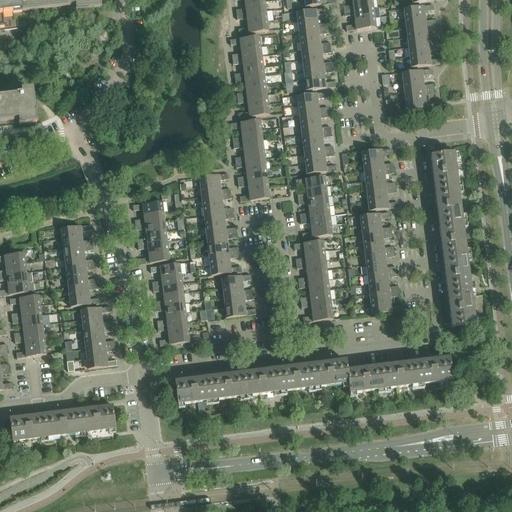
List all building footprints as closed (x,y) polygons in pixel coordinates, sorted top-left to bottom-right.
[(0,0),(0,122),(18,120),(19,125),(25,125),(37,123),(35,110),(31,111),(28,90),(20,91),(21,95),(0,97),(0,28),(3,28),(4,32),(17,30),(16,21),(13,21),(12,13),(87,4),(88,10),(101,8),(99,0),(0,0)] [(324,0),(304,0),(305,8),(334,5),(333,0),(326,0),(324,0)] [(343,8),(344,13),(373,9),(371,0),(367,0),(352,2),(353,7),(343,8)] [(236,11),(236,16),(266,13),(265,3),(245,6),(245,10),(236,11)] [(403,10),(404,20),(424,18),(424,13),(433,12),(433,6),(403,10)] [(354,17),(355,21),(374,19),(373,9),(344,13),(344,18),(354,17)] [(296,14),(297,24),(317,21),(316,16),(326,15),(325,10),(296,14)] [(246,20),(247,25),(267,22),(266,13),(236,16),(237,21),(246,20)] [(404,20),(406,30),(435,26),(435,21),(425,22),(424,18),(404,20)] [(374,19),(355,21),(355,26),(346,27),(346,33),(376,29),(374,19)] [(297,24),(298,33),(328,30),(327,25),(318,26),(317,21),(297,24)] [(267,22),(247,25),(248,30),(238,31),(239,36),(268,33),(267,22)] [(406,30),(407,40),(427,37),(426,32),(436,31),(435,26),(406,30)] [(298,33),(300,43),(319,41),(319,36),(328,35),(328,30),(298,33)] [(108,45),(112,40),(104,33),(100,37),(108,45)] [(427,37),(407,40),(408,49),(438,46),(437,41),(427,42),(427,37)] [(240,46),(241,51),(260,48),(259,38),(230,42),(230,47),(240,46)] [(300,43),(301,53),(330,49),(330,44),(320,45),(319,41),(300,43)] [(408,49),(409,59),(429,57),(429,52),(438,51),(438,46),(408,49)] [(232,56),(232,61),(262,58),(260,48),(241,51),(241,55),(232,56)] [(301,53),(302,63),(322,60),(321,55),(331,54),(330,49),(301,53)] [(429,57),(409,59),(411,69),(440,65),(439,60),(430,61),(429,57)] [(262,58),(232,61),(233,66),(242,65),(243,70),(263,67),(262,58)] [(302,63),(303,72),(333,69),(332,64),(322,65),(322,60),(302,63)] [(263,67),(243,70),(244,75),(234,76),(235,81),(264,77),(263,67)] [(303,72),(304,82),(324,80),(324,75),(333,74),(333,69),(303,72)] [(402,74),(403,84),(423,82),(422,77),(432,76),(431,71),(402,74)] [(245,85),(245,89),(265,87),(264,77),(235,81),(235,86),(245,85)] [(324,80),(304,82),(306,92),(335,88),(334,83),(325,84),(324,80)] [(423,82),(403,84),(404,94),(433,91),(433,86),(423,87),(423,82)] [(265,87),(245,89),(246,94),(236,95),(237,100),(266,97),(265,87)] [(404,94),(405,104),(425,101),(424,97),(434,96),(433,91),(404,94)] [(297,97),(298,107),(318,105),(317,100),(327,99),(326,94),(297,97)] [(268,106),(266,97),(237,100),(238,105),(247,104),(248,109),(268,106)] [(425,101),(405,104),(407,114),(436,110),(435,105),(426,106),(425,101)] [(298,107),(299,117),(328,114),(328,109),(318,110),(318,105),(298,107)] [(268,106),(248,109),(248,114),(239,115),(239,120),(269,116),(268,106)] [(328,114),(299,117),(300,127),(320,124),(320,120),(329,119),(328,114)] [(241,130),(241,134),(261,132),(260,122),(230,125),(231,131),(241,130)] [(300,127),(301,137),(331,133),(330,128),(321,129),(320,124),(300,127)] [(261,132),(241,134),(242,139),(232,140),(233,145),(262,142),(261,132)] [(301,137),(303,146),(323,144),(322,139),(331,138),(331,133),(301,137)] [(262,142),(233,145),(233,150),(243,149),(244,154),(263,151),(262,142)] [(323,149),(323,144),(303,146),(304,156),(333,152),(333,147),(323,149)] [(361,154),(363,164),(382,161),(382,156),(391,155),(391,150),(361,154)] [(263,151),(244,154),(244,159),(235,160),(235,165),(265,161),(263,151)] [(304,156),(305,166),(325,163),(324,159),(334,157),(333,152),(304,156)] [(430,157),(434,191),(458,188),(453,154),(430,157)] [(245,169),(246,173),(266,171),(265,161),(235,165),(236,170),(245,169)] [(382,161),(363,164),(364,173),(393,170),(392,165),(383,166),(382,161)] [(325,163),(305,166),(306,176),(336,172),(335,167),(325,168),(325,163)] [(364,173),(365,183),(385,181),(384,176),(394,175),(393,170),(364,173)] [(266,171),(246,173),(247,178),(237,179),(238,184),(267,181),(266,171)] [(199,179),(200,189),(220,187),(219,182),(229,181),(228,175),(199,179)] [(305,186),(306,191),(326,188),(325,178),(295,182),(296,187),(305,186)] [(268,190),(267,181),(238,184),(238,189),(248,188),(248,193),(268,190)] [(365,183),(366,193),(396,189),(395,184),(385,185),(385,181),(365,183)] [(220,187),(200,189),(201,199),(231,195),(230,190),(220,191),(220,187)] [(297,197),(298,202),(327,198),(326,188),(306,191),(307,196),(297,197)] [(462,223),(458,188),(434,191),(439,225),(462,223)] [(396,189),(366,193),(367,202),(387,200),(387,195),(396,194),(396,189)] [(268,190),(248,193),(249,197),(239,199),(240,204),(269,200),(268,190)] [(201,199),(203,209),(222,206),(222,201),(231,200),(231,195),(201,199)] [(328,207),(327,198),(298,202),(298,207),(308,206),(308,210),(328,207)] [(387,200),(367,202),(369,213),(398,209),(397,204),(388,205),(387,200)] [(143,211),(143,216),(163,213),(162,203),(133,207),(133,212),(143,211)] [(203,209),(204,218),(233,215),(232,210),(223,211),(222,206),(203,209)] [(299,216),(300,221),(329,217),(328,207),(308,210),(309,215),(299,216)] [(134,222),(135,227),(164,223),(163,213),(143,216),(144,221),(134,222)] [(359,218),(361,228),(381,225),(380,221),(390,219),(389,214),(359,218)] [(233,215),(204,218),(205,228),(225,226),(224,221),(234,220),(233,215)] [(331,227),(329,217),(300,221),(301,226),(310,225),(311,230),(331,227)] [(164,223),(135,227),(136,232),(145,231),(146,235),(166,233),(164,223)] [(439,225),(443,260),(466,257),(462,223),(439,225)] [(381,225),(361,228),(362,237),(391,234),(391,229),(381,230),(381,225)] [(205,228),(206,238),(236,234),(235,229),(225,231),(225,226),(205,228)] [(61,230),(62,240),(82,238),(81,233),(91,232),(90,227),(61,230)] [(331,227),(311,230),(311,235),(302,236),(303,241),(332,237),(331,227)] [(137,241),(137,246),(167,243),(166,233),(146,235),(146,240),(137,241)] [(236,239),(236,234),(206,238),(207,248),(227,245),(227,241),(236,239)] [(392,239),(391,234),(362,237),(363,247),(383,245),(382,240),(392,239)] [(62,240),(63,250),(92,246),(92,241),(82,243),(82,238),(62,240)] [(304,250),(304,255),(324,253),(323,242),(293,246),(294,251),(304,250)] [(167,243),(137,246),(138,251),(148,250),(148,255),(168,252),(167,243)] [(227,245),(207,248),(209,257),(238,254),(237,249),(228,250),(227,245)] [(383,245),(363,247),(364,257),(394,253),(393,248),(384,249),(383,245)] [(63,250),(64,260),(84,257),(83,253),(93,251),(92,246),(63,250)] [(168,252),(148,255),(149,259),(139,261),(140,266),(169,263),(168,252)] [(324,253),(304,255),(305,260),(295,261),(296,266),(325,262),(324,253)] [(394,253),(364,257),(366,267),(385,264),(385,259),(394,258),(394,253)] [(238,254),(209,257),(210,267),(230,265),(229,260),(239,259),(238,254)] [(0,262),(5,262),(5,267),(25,265),(24,255),(0,257),(0,262)] [(64,260),(65,270),(95,266),(94,261),(85,262),(84,257),(64,260)] [(466,257),(443,260),(447,294),(470,291),(466,257)] [(306,270),(307,275),(326,272),(325,262),(296,266),(297,271),(306,270)] [(366,267),(367,277),(396,273),(396,268),(386,269),(385,264),(366,267)] [(0,272),(0,277),(26,274),(25,265),(5,267),(6,272),(0,272)] [(160,273),(161,278),(181,275),(179,265),(150,269),(151,274),(160,273)] [(230,265),(210,267),(211,277),(240,274),(240,268),(230,269),(230,265)] [(65,270),(67,279),(86,277),(86,272),(95,271),(95,266),(65,270)] [(298,280),(298,286),(328,282),(326,272),(307,275),(307,279),(298,280)] [(396,273),(367,277),(368,286),(388,284),(387,279),(397,278),(396,273)] [(0,282),(7,282),(8,287),(27,284),(32,283),(31,274),(26,274),(0,277),(0,282)] [(182,285),(181,275),(161,278),(161,283),(152,284),(152,289),(182,285)] [(221,280),(222,290),(242,288),(242,283),(251,282),(250,276),(221,280)] [(67,279),(68,289),(97,285),(97,280),(87,281),(86,277),(67,279)] [(329,291),(328,282),(298,286),(299,290),(308,289),(309,294),(329,291)] [(27,284),(8,287),(8,291),(0,292),(0,297),(29,294),(27,284)] [(388,289),(388,284),(368,286),(369,296),(399,292),(398,287),(388,289)] [(97,285),(68,289),(69,299),(89,296),(88,291),(98,290),(97,285)] [(163,293),(163,297),(183,295),(182,285),(152,289),(153,294),(163,293)] [(222,290),(224,300),(253,296),(252,291),(243,292),(242,288),(222,290)] [(330,301),(329,291),(309,294),(310,299),(300,300),(301,305),(330,301)] [(470,291),(447,294),(451,328),(475,325),(470,291)] [(399,297),(399,292),(369,296),(370,306),(390,303),(390,299),(399,297)] [(183,295),(163,297),(164,302),(154,303),(155,308),(184,305),(183,295)] [(89,296),(69,299),(70,309),(100,305),(99,300),(89,301),(89,296)] [(224,300),(225,310),(245,307),(244,302),(254,301),(253,296),(224,300)] [(20,305),(20,310),(40,307),(39,297),(9,301),(10,306),(20,305)] [(311,308),(312,314),(331,311),(330,301),(301,305),(301,310),(311,308)] [(390,303),(370,306),(372,316),(401,312),(400,307),(391,308),(390,303)] [(185,314),(184,305),(155,308),(155,313),(165,312),(166,317),(185,314)] [(40,307),(20,310),(21,314),(11,316),(12,321),(41,317),(40,307)] [(245,307),(225,310),(226,320),(255,316),(255,311),(245,312),(245,307)] [(80,312),(82,322),(101,319),(101,315),(110,313),(110,308),(80,312)] [(331,311),(312,314),(312,318),(302,319),(303,324),(333,321),(331,311)] [(157,323),(157,328),(187,324),(185,314),(166,317),(166,322),(157,323)] [(22,324),(23,329),(42,327),(41,317),(12,321),(12,326),(22,324)] [(101,319),(82,322),(83,332),(112,328),(112,323),(102,324),(101,319)] [(187,324),(157,328),(158,333),(167,332),(168,336),(188,334),(187,324)] [(42,327),(23,329),(23,334),(14,335),(14,340),(44,336),(42,327)] [(83,332),(84,341),(104,339),(103,334),(113,333),(112,328),(83,332)] [(188,334),(168,336),(168,341),(159,342),(160,348),(189,344),(188,334)] [(44,336),(14,340),(15,345),(24,344),(25,349),(45,346),(44,336)] [(84,341),(85,351),(115,347),(114,342),(105,344),(104,339),(84,341)] [(45,346),(25,349),(26,353),(16,354),(17,360),(46,356),(45,346)] [(85,351),(87,361),(106,358),(106,354),(115,352),(115,347),(85,351)] [(106,358),(87,361),(88,371),(117,367),(117,362),(107,363),(106,358)] [(415,363),(417,386),(452,382),(449,359),(415,363)] [(314,389),(348,385),(346,371),(347,371),(346,362),(311,366),(314,389)] [(417,386),(415,363),(380,367),(383,390),(417,386)] [(277,370),(280,393),(314,389),(311,366),(277,370)] [(383,390),(380,367),(347,371),(346,371),(348,385),(349,395),(383,390)] [(10,375),(10,370),(0,371),(0,381),(1,381),(1,376),(10,375)] [(243,374),(246,398),(280,393),(277,370),(243,374)] [(243,374),(209,378),(212,402),(246,398),(243,374)] [(212,402),(209,378),(174,383),(177,406),(212,402)] [(1,381),(0,381),(0,391),(12,390),(11,385),(2,386),(1,381)] [(78,411),(81,434),(115,430),(112,407),(78,411)] [(78,411),(44,415),(47,439),(81,434),(78,411)] [(47,439),(44,415),(9,419),(12,443),(47,439)]
